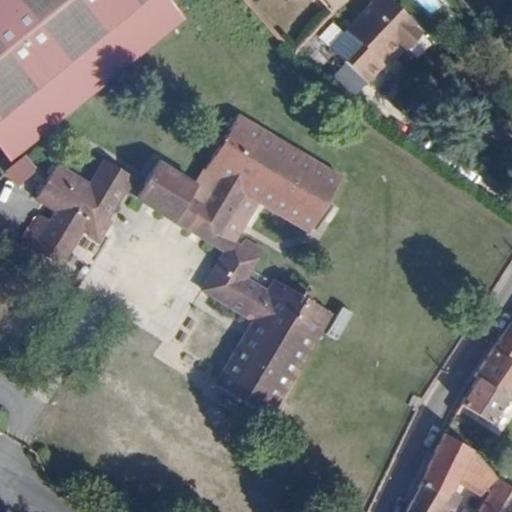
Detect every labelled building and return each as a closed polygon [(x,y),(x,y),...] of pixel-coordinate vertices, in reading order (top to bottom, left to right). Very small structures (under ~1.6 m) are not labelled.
[(183,20),(167,0),(0,0),(0,151),(9,163),(183,20)] [(320,0),(331,12),(341,0),(320,0)] [(389,0),(368,0),(342,28),(357,42),(341,58),(362,80),(379,63),(376,59),(396,40),(398,41),(412,26),(410,25),(412,22),(389,0)] [(417,31),(412,26),(398,41),(402,46),(417,31)] [(357,42),(342,28),(327,45),(341,58),(357,42)] [(157,164),(143,185),(140,190),(219,235),(244,194),(306,232),(309,227),(316,231),(327,213),(320,208),(338,179),(236,117),(203,170),(217,179),(202,202),(190,196),(195,187),(157,164)] [(23,156),(2,170),(12,185),(33,172),(23,156)] [(40,238),(33,251),(59,267),(83,228),(88,232),(87,236),(97,242),(109,223),(105,220),(123,191),(131,178),(105,162),(89,187),(56,167),(35,200),(56,212),(49,223),(40,218),(31,232),(34,235),(40,238)] [(131,178),(123,191),(224,251),(201,290),(209,295),(237,248),(219,235),(140,190),(143,185),(131,178)] [(26,248),(33,251),(40,238),(34,235),(26,248)] [(237,248),(256,259),(260,252),(242,241),(237,248)] [(237,248),(209,295),(251,321),(212,384),(217,388),(214,394),(233,405),(237,399),(266,416),(327,314),(275,281),(266,295),(243,280),(256,259),(237,248)] [(500,333),(490,347),(472,374),(475,377),(477,376),(478,376),(507,397),(511,389),(511,324),(508,321),(500,333)] [(488,423),(507,397),(478,376),(477,376),(475,377),(458,402),(488,423)] [(416,398),(411,395),(405,403),(410,407),(416,398)] [(470,450),(441,432),(436,443),(434,443),(417,482),(443,498),(453,479),(483,498),(474,511),(509,511),(511,507),(511,489),(500,481),(498,478),(493,473),(485,464),(478,457),(475,453),(470,450)] [(435,511),(443,498),(417,482),(413,490),(403,511),(407,511),(435,511)]
